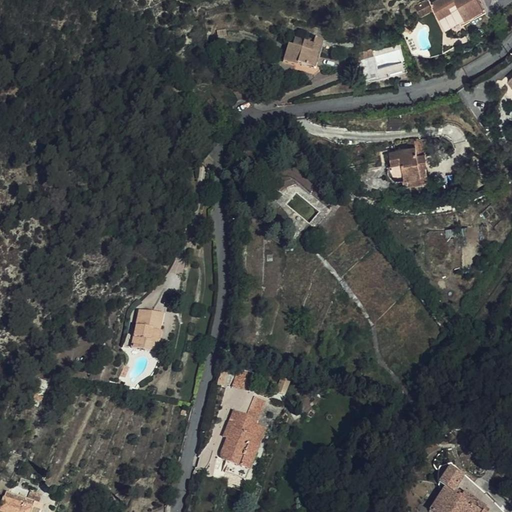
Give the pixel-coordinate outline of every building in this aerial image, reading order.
[(427,0),(416,5),(421,17),(433,11),(427,0)] [(498,0),(478,0),(472,5),(481,17),(500,2),(498,0)] [(464,1),(456,6),(459,10),(464,9),(468,6),(464,1)] [(430,25),(448,51),(482,26),(468,6),(464,9),(459,10),(456,6),(430,25)] [(425,23),(415,31),(421,39),(431,31),(425,23)] [(361,52),(367,77),(378,74),(377,67),(402,61),(398,43),(361,52)] [(311,62),(309,70),(318,73),(323,58),(314,54),(311,62)] [(311,62),(295,56),(293,65),(289,63),(282,81),(295,86),(297,82),(312,88),(314,84),(318,73),(309,70),(311,62)] [(360,81),(363,90),(376,87),(374,78),(360,81)] [(312,88),(297,82),(295,86),(294,89),(314,96),(322,87),(314,84),(312,88)] [(405,148),(406,136),(392,136),(393,148),(405,148)] [(413,160),(414,165),(429,162),(431,173),(438,172),(435,156),(413,160)] [(400,163),(387,165),(388,174),(394,172),(397,182),(393,183),(395,194),(400,198),(408,199),(409,205),(418,203),(417,196),(433,193),(431,184),(433,183),(431,173),(429,162),(414,165),(415,167),(401,169),(400,163)] [(279,199),(287,192),(299,191),(291,183),(281,184),(273,192),(279,199)] [(433,193),(417,196),(418,203),(434,200),(433,193)] [(265,212),(273,203),(268,197),(259,206),(265,212)] [(161,328),(139,322),(127,361),(146,366),(149,353),(146,353),(149,342),(157,344),(161,328)] [(154,354),(157,344),(149,342),(146,353),(149,353),(146,366),(153,368),(157,355),(154,354)] [(234,383),(248,389),(255,374),(240,368),(234,383)] [(37,413),(42,393),(31,390),(27,403),(31,404),(29,411),(37,413)] [(445,409),(424,398),(419,408),(440,419),(445,409)] [(255,433),(264,411),(252,406),(245,425),(230,419),(219,443),(224,445),(215,465),(222,468),(221,471),(224,472),(221,481),(242,488),(263,437),(255,433)] [(466,497),(449,485),(444,493),(455,500),(451,506),(458,510),(466,497)] [(444,493),(438,501),(450,508),(451,506),(455,500),(444,493)] [(28,511),(30,504),(13,499),(9,509),(4,507),(2,511),(28,511)]
